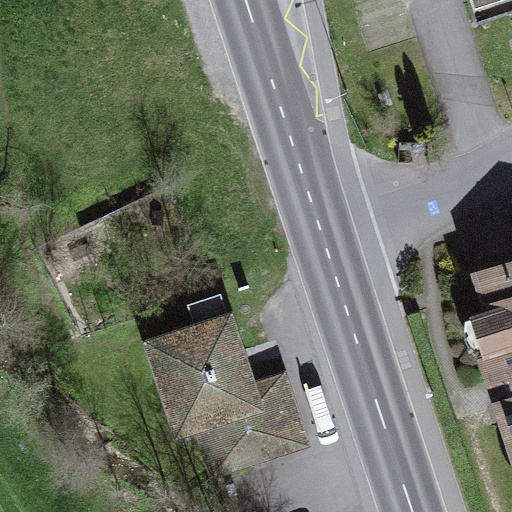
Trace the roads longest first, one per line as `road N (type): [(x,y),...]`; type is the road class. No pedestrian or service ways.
road 1 (tertiary): [(319,227),(414,511)]
road 2 (tertiary): [(247,0),(319,227)]
road 3 (residential): [(319,227),(511,167)]
